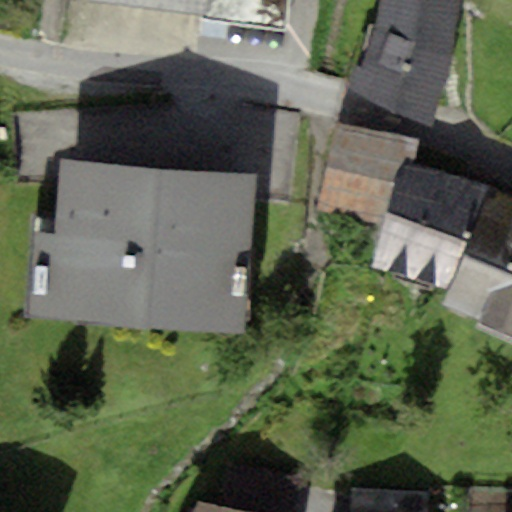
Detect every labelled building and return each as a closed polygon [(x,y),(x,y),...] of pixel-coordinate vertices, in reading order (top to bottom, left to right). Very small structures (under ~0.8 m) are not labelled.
[(378,0),(357,86),(428,104),(453,0),(378,0)] [(419,134),(336,116),(317,204),(385,218),(404,157),(414,160),(419,134)] [(374,254),(447,276),(477,180),(414,160),(404,157),(385,218),(374,254)] [(46,160),(36,312),(257,326),(267,175),(46,160)] [(443,293),(511,321),(511,200),(487,190),(443,293)] [(283,511),(198,496),(194,511),(283,511)]
